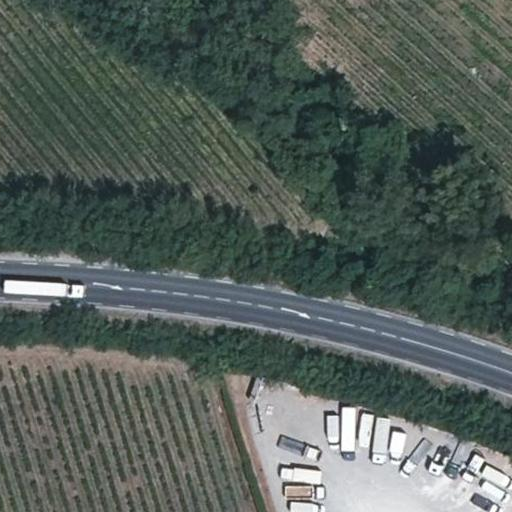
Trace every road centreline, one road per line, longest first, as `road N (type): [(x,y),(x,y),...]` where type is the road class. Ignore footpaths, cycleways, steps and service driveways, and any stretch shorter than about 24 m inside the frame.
road 1 (trunk): [(0,332),(169,327),(511,432)]
road 2 (trunk): [(511,299),(120,192),(0,190)]
road 3 (primary): [(0,279),(273,306),(511,372)]
